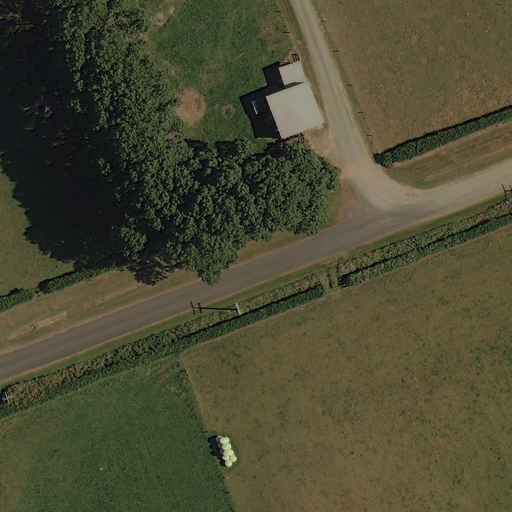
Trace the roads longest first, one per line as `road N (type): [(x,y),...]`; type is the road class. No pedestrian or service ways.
road 1 (unclassified): [(511,169),(0,365)]
road 2 (track): [(296,0),(377,220)]
